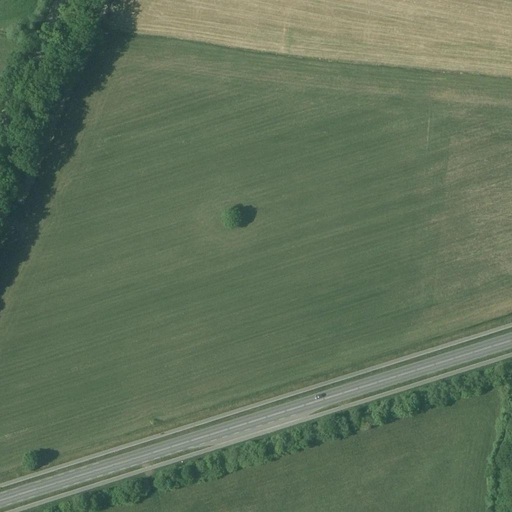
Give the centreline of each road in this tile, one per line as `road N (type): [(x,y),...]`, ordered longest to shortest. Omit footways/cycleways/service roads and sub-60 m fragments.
road 1 (primary): [(0,501),(511,340)]
road 2 (tertiary): [(0,127),(60,0)]
